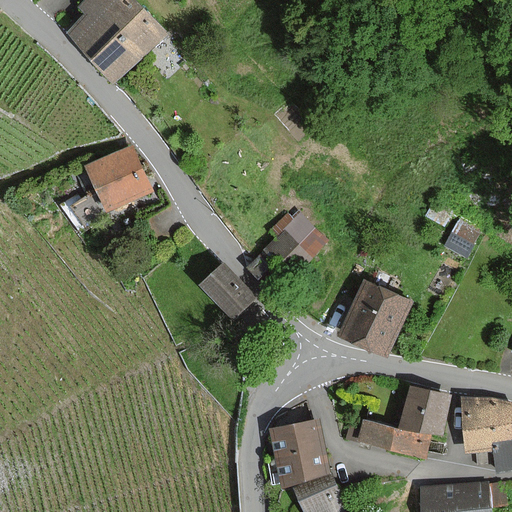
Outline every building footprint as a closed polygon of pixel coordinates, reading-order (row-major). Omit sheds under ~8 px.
[(170,33),(137,0),(84,0),(81,3),(90,12),(70,31),(120,82),(170,33)] [(153,190),(135,147),(95,164),(114,208),(153,190)] [(329,239),(303,213),(297,218),(290,211),(272,230),(279,237),(251,264),(278,290),(329,239)] [(470,248),(481,224),(460,214),(449,238),(470,248)] [(255,298),(224,266),(201,288),(231,320),(255,298)] [(416,300),(367,280),(345,333),(394,353),(416,300)] [(445,433),(454,394),(414,385),(405,424),(445,433)] [(511,397),(511,395),(466,400),(471,452),(495,449),(496,463),(511,461),(511,397)] [(331,475),(320,419),(276,428),(287,484),(331,475)] [(429,455),(434,434),(368,419),(363,439),(429,455)] [(348,511),(335,476),(299,489),(307,511),(348,511)] [(505,483),(493,484),(427,487),(427,511),(497,511),(497,506),(506,505),(505,483)]
